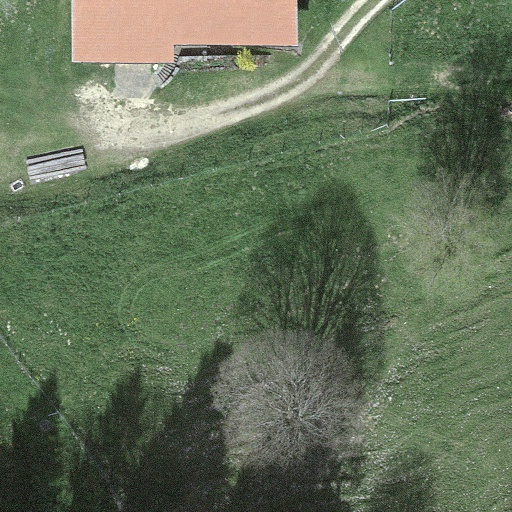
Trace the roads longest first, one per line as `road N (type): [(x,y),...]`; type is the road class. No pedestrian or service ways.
road 1 (track): [(115,151),(291,85),(372,0)]
road 2 (track): [(511,90),(415,94),(291,85)]
